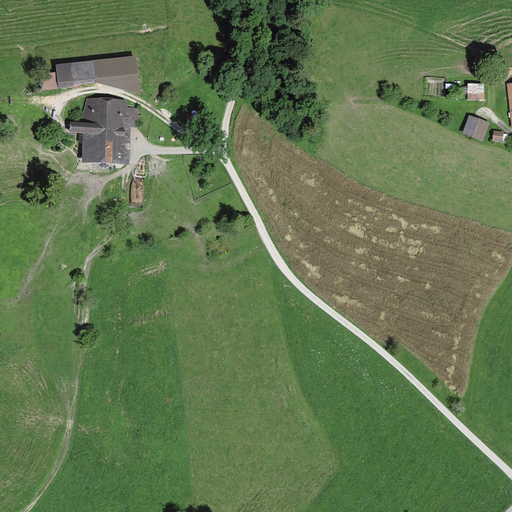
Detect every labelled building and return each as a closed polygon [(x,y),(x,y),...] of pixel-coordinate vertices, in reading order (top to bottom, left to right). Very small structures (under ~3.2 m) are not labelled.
[(140,57),(59,66),(61,87),(102,82),(143,95),(140,57)] [(162,78),(150,79),(150,90),(162,89),(162,78)] [(487,84),(471,84),(471,102),(487,102),(487,84)] [(85,162),(132,164),(130,126),(139,127),(139,109),(128,109),(126,100),(88,98),(84,111),(84,123),(75,122),(74,134),(85,135),(85,162)] [(489,122),(472,116),(466,132),(483,139),(489,122)] [(504,131),(496,131),(496,140),(504,140),(504,131)] [(146,182),(131,181),(130,205),(144,206),(146,182)]
